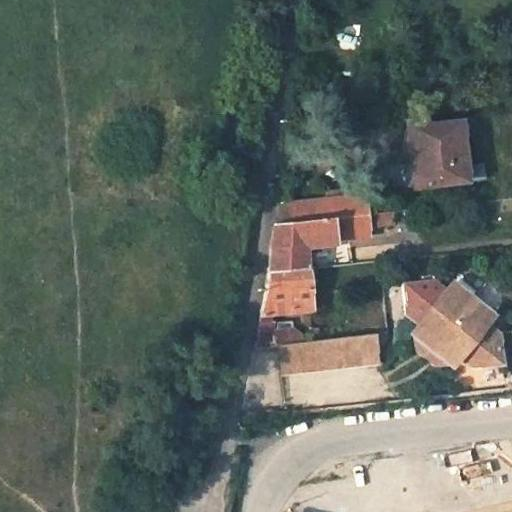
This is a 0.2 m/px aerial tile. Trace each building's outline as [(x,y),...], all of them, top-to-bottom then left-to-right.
[(380,17),(379,32),(384,33),(398,35),(400,20),(380,17)] [(346,58),(343,88),(364,91),(371,29),(346,26),(343,58),(346,58)] [(382,44),(383,53),(395,54),(398,35),(384,33),(382,44)] [(413,163),(414,183),(468,179),(462,120),(415,125),(418,163),(413,163)] [(409,126),(413,163),(418,163),(415,125),(409,126)] [(473,164),(474,178),(484,177),(483,163),(473,164)] [(288,202),(290,220),(369,212),(367,192),(288,202)] [(396,224),(396,209),(369,212),(371,227),(396,224)] [(290,220),(273,222),(272,234),(268,271),(308,267),(306,246),(306,241),(337,238),(372,234),(371,227),(369,212),(290,220)] [(337,244),(337,238),(306,241),(306,246),(337,244)] [(259,322),(273,321),(274,312),(283,312),(283,306),(291,306),(291,308),(313,306),(308,267),(268,271),(265,287),(259,322)] [(434,279),(403,283),(406,311),(419,322),(412,331),(414,332),(451,363),(453,365),(461,356),(471,365),(502,361),(500,332),(488,322),(495,313),(453,279),(446,288),(434,279)] [(274,321),(273,321),(259,322),(257,329),(273,328),(274,321)] [(304,341),(303,333),(295,326),(273,328),(257,329),(254,347),(279,344),(304,341)] [(279,344),(280,370),(378,359),(375,332),(304,341),(279,344)] [(414,332),(415,347),(436,365),(451,363),(414,332)]
